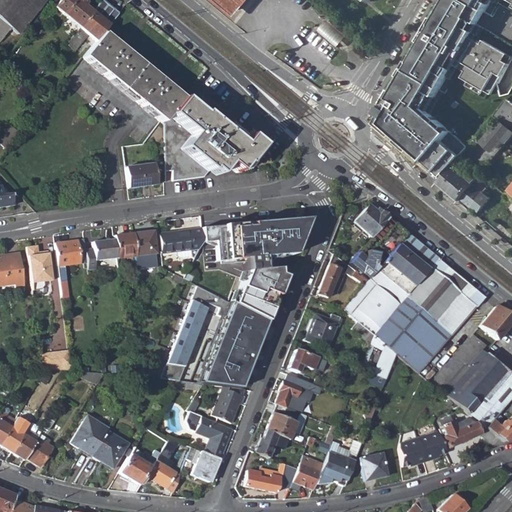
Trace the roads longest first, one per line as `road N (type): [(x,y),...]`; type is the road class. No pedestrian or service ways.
road 1 (residential): [(212,510),(324,229),(326,213),(306,181)]
road 2 (residential): [(0,232),(306,181)]
road 3 (residential): [(212,510),(324,508),(407,492),(511,457)]
road 4 (secondary): [(336,166),(511,302)]
road 5 (residential): [(0,470),(91,498),(212,510)]
road 6 (secondary): [(148,0),(304,139)]
road 7 (secondary): [(511,269),(363,135)]
road 8 (secondary): [(333,108),(187,0)]
road 9 (residential): [(418,0),(348,112)]
